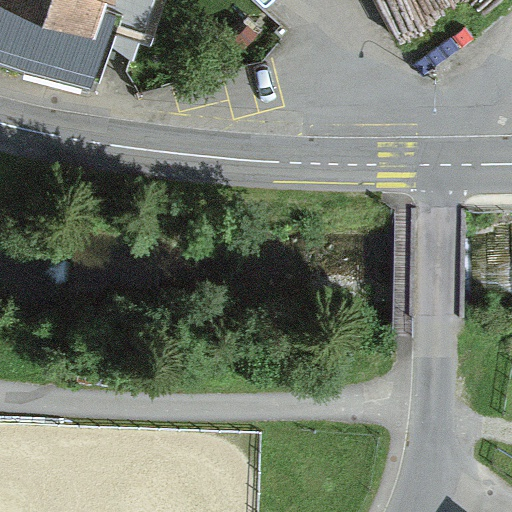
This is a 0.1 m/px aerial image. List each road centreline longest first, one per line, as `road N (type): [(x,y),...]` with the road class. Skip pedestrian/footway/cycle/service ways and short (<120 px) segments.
road 1 (tertiary): [(440,164),(217,157),(0,121)]
road 2 (residential): [(440,164),(433,410),(413,511)]
